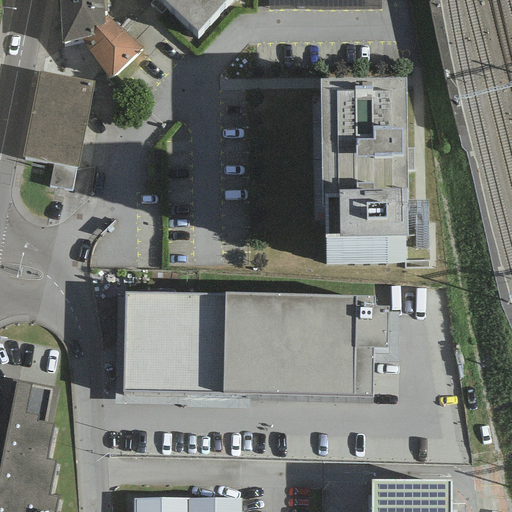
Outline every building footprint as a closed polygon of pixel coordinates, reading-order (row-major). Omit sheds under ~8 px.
[(106,16),(104,0),(60,0),(63,42),(82,39),(89,50),(110,79),(143,48),(106,16)] [(163,0),(197,31),(227,0),(163,0)] [(381,9),(380,0),(270,0),(271,10),(381,9)] [(94,86),(39,76),(23,161),(78,171),(94,86)] [(406,77),(321,80),(324,263),(408,263),(406,77)] [(378,298),(125,292),(125,391),(372,397),(372,349),(387,349),(389,306),(377,306),(378,298)] [(52,396),(17,389),(0,477),(0,511),(56,511),(58,505),(49,504),(56,469),(47,467),(54,432),(45,430),(52,396)] [(458,511),(458,489),(380,490),(380,511),(458,511)] [(242,511),(242,503),(133,501),(132,511),(242,511)]
